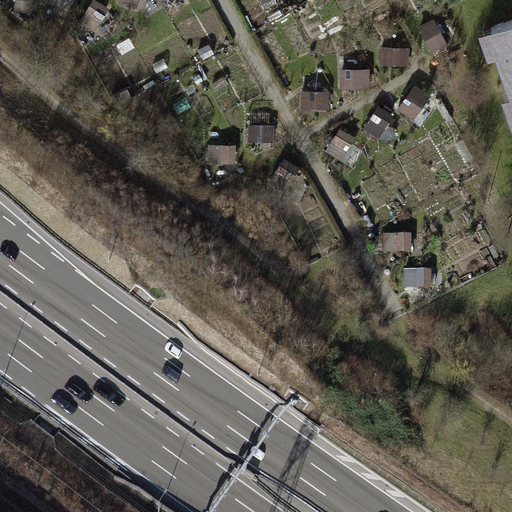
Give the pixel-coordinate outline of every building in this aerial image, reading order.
[(92,5),(79,24),(90,31),(103,12),(92,5)] [(511,18),(491,26),(511,85),(511,18)] [(448,44),(435,20),(418,29),(433,52),(448,44)] [(404,43),(379,45),(380,62),(405,60),(404,43)] [(369,62),(343,64),(344,81),(370,79),(369,62)] [(415,80),(403,99),(414,106),(427,87),(415,80)] [(335,84),(310,86),(311,103),(336,101),(335,84)] [(386,102),(374,120),(385,128),(397,109),(386,102)] [(277,116),(252,118),(253,135),(278,133),(277,116)] [(346,125),(333,143),(344,151),(357,132),(346,125)] [(235,136),(210,138),(211,155),(236,153),(235,136)] [(278,163),(265,182),(276,189),(289,171),(278,163)] [(412,237),(384,238),(383,256),(412,256),(412,237)] [(442,289),(442,274),(405,272),(406,290),(442,289)]
